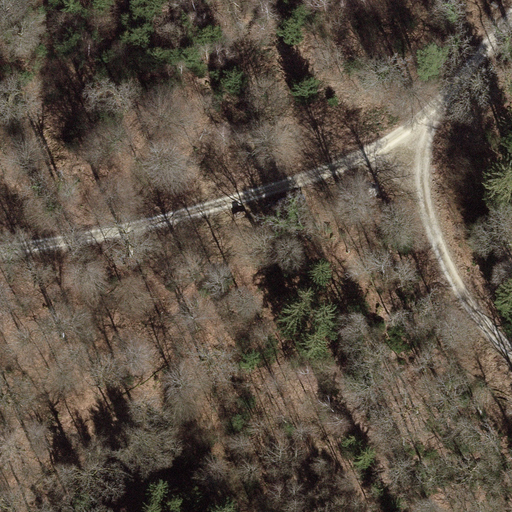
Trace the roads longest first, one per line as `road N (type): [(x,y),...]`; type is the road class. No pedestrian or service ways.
road 1 (track): [(0,249),(285,189),(422,127)]
road 2 (track): [(511,345),(483,323),(436,245),(422,127)]
road 3 (track): [(422,127),(511,10)]
